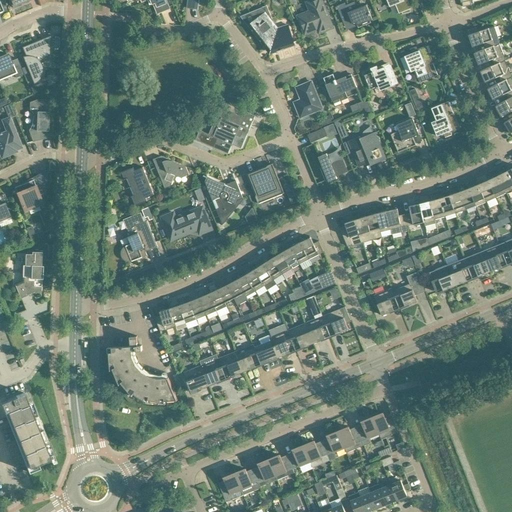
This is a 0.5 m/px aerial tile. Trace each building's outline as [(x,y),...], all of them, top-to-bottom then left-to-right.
[(11,0),(13,3),(11,4),(13,8),(21,5),(20,3),(24,1),(25,2),(25,1),(27,0),(11,0)] [(168,9),(164,0),(141,0),(142,1),(145,0),(147,0),(150,5),(156,2),(160,12),(168,9)] [(188,0),(188,8),(197,9),(198,0),(188,0)] [(332,28),(321,0),(313,0),(307,3),(310,11),(298,16),(305,34),(316,30),(319,31),(319,32),(319,33),(332,28)] [(377,0),(379,5),(388,1),(390,7),(395,5),(399,13),(402,12),(402,14),(411,12),(410,9),(411,9),(407,0),(377,0)] [(370,13),(366,5),(357,9),(354,2),(346,5),(345,3),(337,6),(345,26),(352,23),(354,23),(356,23),(358,28),(371,23),(370,21),(372,20),(370,15),(371,15),(370,13)] [(256,14),(256,17),(256,20),(249,25),(239,12),(249,25),(247,27),(249,26),(266,48),(264,49),(264,50),(269,46),(275,48),(277,54),(276,51),(294,45),(295,48),(295,47),(288,25),(287,25),(289,31),(283,32),(282,28),(277,30),(276,28),(273,22),(271,22),(266,8),(260,10),(259,11),(258,12),(257,12),(256,13),(256,14)] [(468,30),(469,35),(473,47),(474,46),(486,42),(488,48),(500,43),(494,26),(478,32),(476,27),(468,30)] [(34,84),(35,83),(37,82),(38,81),(39,80),(40,78),(41,77),(42,75),(42,73),(43,72),(43,70),(42,68),(42,66),(41,65),(41,63),(40,62),(49,54),(50,54),(51,36),(22,47),(26,56),(24,56),(23,57),(26,66),(29,73),(34,84)] [(500,43),(488,48),(476,52),(475,52),(475,53),(479,65),(480,64),(492,59),(494,65),(506,60),(499,44),(500,43)] [(420,83),(434,77),(438,75),(434,76),(429,65),(428,63),(432,61),(426,46),(417,49),(416,47),(410,50),(411,52),(408,53),(408,55),(405,56),(411,72),(415,70),(420,83)] [(9,54),(0,58),(0,79),(14,74),(16,78),(24,74),(21,68),(17,58),(11,61),(9,54)] [(501,82),(511,76),(511,75),(505,60),(506,60),(494,65),(482,70),(481,70),(482,70),(481,71),(486,82),(487,82),(498,77),(501,82)] [(370,68),(371,70),(372,70),(373,72),(364,75),(370,90),(378,86),(379,87),(384,89),(388,88),(398,83),(391,65),(378,70),(377,68),(378,68),(377,66),(370,68)] [(333,74),(323,78),(326,84),(325,84),(332,101),(347,95),(347,97),(359,93),(351,74),(336,80),(333,74)] [(511,76),(501,82),(489,88),(488,88),(494,100),(494,99),(506,93),(508,99),(511,96),(511,77),(511,76)] [(299,101),(294,103),(300,117),(322,108),(311,82),(296,88),(300,97),(301,98),(300,101),(299,101)] [(511,110),(511,96),(508,99),(497,105),(496,105),(502,117),(503,116),(511,110)] [(47,138),(47,131),(47,118),(48,118),(49,112),(48,112),(48,100),(37,100),(30,102),(29,110),(31,112),(33,115),(33,116),(32,120),(31,123),(30,127),(28,130),(33,142),(47,138)] [(358,104),(360,109),(370,106),(368,101),(365,102),(365,101),(363,102),(362,101),(358,103),(358,104)] [(449,101),(430,108),(435,121),(432,122),(437,136),(441,134),(441,136),(444,135),(445,137),(452,135),(451,132),(460,128),(454,115),(450,117),(445,103),(449,102),(449,101)] [(411,102),(405,105),(410,117),(416,115),(411,102)] [(9,118),(15,116),(10,104),(4,107),(9,118)] [(241,148),(247,134),(246,133),(247,129),(249,130),(255,116),(245,112),(241,121),(228,115),(215,120),(209,134),(201,131),(197,140),(228,153),(232,144),(241,148)] [(0,152),(2,157),(12,153),(10,150),(14,149),(14,150),(21,148),(9,118),(2,121),(7,132),(1,134),(1,133),(0,133),(0,152)] [(419,135),(419,134),(412,118),(400,123),(403,130),(391,134),(396,147),(395,147),(397,154),(406,150),(406,149),(416,145),(413,137),(419,135)] [(341,120),(335,122),(337,128),(343,126),(341,120)] [(386,159),(381,148),(380,148),(377,141),(378,140),(375,133),(373,133),(370,126),(370,127),(364,132),(363,134),(363,135),(364,137),(361,138),(360,136),(348,141),(359,167),(370,162),(371,165),(386,159)] [(327,136),(324,128),(308,135),(309,138),(311,143),(327,136)] [(328,182),(337,179),(336,177),(348,172),(342,158),(330,162),(327,153),(318,157),(322,167),(320,168),(320,167),(320,168),(325,181),(326,181),(325,180),(327,179),(328,182)] [(153,159),(165,188),(171,186),(173,180),(175,181),(177,176),(182,178),(189,174),(186,167),(172,161),(171,163),(165,161),(167,158),(161,156),(153,159)] [(47,169),(52,162),(48,159),(43,166),(47,169)] [(284,193),(272,164),(246,174),(258,204),(261,202),(262,204),(274,199),(273,198),(284,193)] [(138,204),(135,205),(134,206),(135,206),(147,201),(146,198),(154,194),(143,167),(135,170),(133,167),(121,172),(121,173),(125,171),(127,178),(124,180),(128,178),(131,187),(127,188),(127,189),(131,187),(134,195),(131,197),(135,196),(138,204)] [(511,180),(507,171),(506,171),(502,173),(502,172),(497,175),(497,176),(506,193),(511,189),(511,180)] [(506,193),(497,176),(493,178),(492,177),(487,179),(488,180),(496,197),(506,193)] [(205,181),(222,225),(223,225),(223,224),(235,208),(233,202),(243,198),(236,180),(225,185),(209,178),(209,179),(208,180),(207,181),(206,181),(205,181)] [(33,180),(21,184),(14,187),(14,188),(15,188),(24,211),(43,204),(33,180)] [(488,180),(483,182),(483,181),(478,183),(478,184),(479,184),(486,202),(496,197),(488,180)] [(486,202),(479,184),(478,184),(474,186),(473,185),(468,187),(469,188),(476,206),(486,202)] [(476,206),(469,188),(464,190),(464,189),(459,191),(459,192),(466,210),(465,210),(468,212),(475,210),(476,206)] [(466,210),(459,192),(455,193),(454,192),(449,194),(449,195),(455,213),(465,210),(466,210)] [(0,221),(11,217),(6,205),(8,204),(4,194),(0,195),(0,221)] [(449,195),(445,197),(444,195),(439,197),(439,198),(440,198),(445,217),(455,213),(449,195)] [(440,198),(439,198),(435,200),(434,198),(429,200),(429,201),(430,201),(435,220),(445,217),(440,198)] [(435,220),(430,201),(429,201),(425,202),(424,201),(419,203),(419,204),(420,204),(424,222),(425,226),(436,224),(435,220)] [(424,222),(420,204),(419,204),(415,205),(414,204),(409,205),(411,213),(405,214),(407,226),(413,225),(424,222)] [(148,207),(142,210),(145,218),(148,216),(151,215),(148,207)] [(212,229),(203,207),(176,218),(174,213),(162,217),(171,240),(198,229),(200,234),(212,229)] [(407,226),(405,214),(399,215),(397,207),(391,209),(392,210),(387,211),(391,229),(390,230),(391,234),(408,230),(407,226)] [(252,208),(245,217),(248,224),(257,220),(252,208)] [(391,229),(387,211),(387,210),(381,211),(381,212),(376,213),(381,232),(390,230),(391,229)] [(376,213),(376,212),(370,214),(371,215),(366,216),(372,240),(382,236),(381,232),(376,213)] [(366,216),(366,215),(360,217),(360,218),(356,219),(355,219),(363,242),(363,243),(372,240),(366,216)] [(352,246),(363,242),(355,219),(356,219),(355,218),(344,222),(346,226),(340,228),(347,246),(352,244),(352,246)] [(126,246),(125,246),(124,247),(123,248),(122,249),(121,251),(121,252),(121,253),(121,255),(121,257),(122,258),(123,259),(124,260),(125,261),(126,261),(128,262),(129,262),(131,262),(132,261),(141,258),(142,258),(142,257),(145,256),(145,257),(146,256),(145,256),(147,255),(146,252),(158,247),(147,221),(127,229),(130,236),(128,237),(131,244),(126,246)] [(0,227),(0,234),(1,237),(10,233),(7,225),(0,227)] [(31,226),(26,228),(31,241),(36,239),(31,226)] [(479,229),(474,231),(477,238),(482,235),(479,229)] [(449,230),(439,234),(441,241),(451,237),(449,230)] [(441,241),(439,234),(428,239),(429,245),(441,241)] [(300,241),(300,242),(309,259),(324,252),(319,241),(313,244),(310,236),(309,236),(310,237),(305,240),(305,239),(300,241)] [(511,238),(499,244),(505,259),(511,257),(511,260),(511,238)] [(309,259),(300,242),(296,245),(295,243),(290,246),(291,247),(300,264),(309,259)] [(500,261),(505,259),(499,244),(482,251),(490,272),(502,267),(500,261)] [(300,264),(291,247),(286,250),(286,249),(281,252),(281,253),(281,252),(291,269),(300,264)] [(490,272),(482,251),(464,258),(471,273),(476,271),(478,276),(490,272)] [(43,268),(43,266),(41,266),(42,252),(31,252),(31,254),(25,254),(25,265),(23,265),(22,282),(14,285),(20,299),(30,295),(30,297),(41,292),(41,284),(41,278),(40,278),(40,274),(42,274),(42,268),(43,268)] [(291,269),(281,252),(281,253),(277,255),(276,254),(271,257),(272,258),(282,274),(291,269)] [(272,258),(268,261),(267,260),(262,263),(263,264),(274,280),(282,274),(272,258)] [(465,275),(471,273),(464,258),(447,265),(455,286),(467,281),(465,275)] [(380,265),(378,261),(378,262),(377,259),(371,261),(374,268),(380,265)] [(356,268),(359,274),(371,269),(369,263),(356,268)] [(276,284),(274,280),(263,264),(259,266),(258,265),(254,269),(254,270),(254,269),(265,286),(267,290),(276,284)] [(455,286),(447,265),(429,272),(436,288),(436,287),(441,285),(443,290),(455,286)] [(254,269),(254,270),(250,272),(250,271),(245,274),(245,275),(246,275),(255,291),(265,286),(254,269)] [(393,291),(392,288),(391,288),(397,303),(403,301),(405,306),(417,301),(415,295),(426,291),(418,272),(401,278),(404,286),(393,291)] [(255,291),(246,275),(245,275),(241,277),(241,276),(236,279),(236,280),(237,280),(246,297),(255,291)] [(321,281),(324,288),(336,283),(333,276),(320,281),(321,281)] [(246,297),(237,280),(236,280),(232,282),(232,281),(227,284),(227,285),(234,298),(238,305),(247,300),(245,297),(246,297)] [(324,288),(321,281),(313,285),(314,288),(316,292),(324,288)] [(234,298),(227,285),(223,287),(222,286),(217,288),(218,289),(226,306),(227,306),(225,303),(234,298)] [(313,287),(304,291),(306,295),(315,292),(313,287)] [(392,305),(397,303),(391,288),(374,295),(382,315),(394,310),(392,305)] [(218,289),(214,291),(213,290),(208,293),(208,294),(209,294),(216,311),(226,306),(218,289)] [(303,297),(301,292),(299,293),(298,291),(294,292),(296,295),(297,299),(303,297)] [(297,299),(296,295),(294,292),(289,295),(291,301),(297,299)] [(209,294),(208,294),(204,295),(204,294),(198,297),(199,298),(206,315),(216,311),(209,294)] [(329,331),(323,316),(314,295),(307,298),(315,319),(305,323),(313,343),(325,338),(331,336),(329,331)] [(199,298),(194,299),(194,298),(189,300),(189,302),(189,301),(196,319),(206,315),(199,298)] [(189,301),(189,302),(185,303),(184,302),(179,304),(179,305),(180,305),(186,323),(196,319),(189,301)] [(186,323),(180,305),(179,305),(175,306),(175,305),(169,307),(170,308),(176,326),(178,330),(187,327),(186,323)] [(23,318),(34,314),(32,307),(20,311),(23,318)] [(348,329),(346,323),(351,322),(345,307),(323,316),(329,331),(331,336),(348,329)] [(176,326),(170,308),(165,310),(165,308),(159,310),(162,318),(156,320),(160,331),(176,326)] [(231,316),(233,320),(235,324),(241,322),(237,313),(231,316)] [(222,329),(219,322),(211,326),(212,329),(214,333),(222,329)] [(313,343),(305,323),(288,330),(294,345),(296,350),(302,348),(313,343)] [(294,345),(288,330),(270,337),(279,357),(291,353),(296,350),(294,345)] [(131,346),(109,348),(110,366),(111,366),(111,365),(114,364),(116,367),(113,368),(118,380),(121,377),(124,380),(121,382),(129,392),(130,392),(132,388),(135,390),(133,393),(144,400),(145,399),(144,399),(145,395),(149,396),(148,399),(166,404),(166,403),(165,403),(165,401),(178,400),(177,399),(168,378),(158,378),(150,376),(142,371),(136,364),(132,356),(132,351),(142,350),(142,345),(138,346),(137,336),(130,336),(131,346)] [(279,357),(270,337),(270,336),(260,340),(262,344),(254,347),(259,359),(261,364),(267,362),(279,357)] [(259,359),(254,347),(253,344),(236,351),(237,354),(244,372),(256,367),(261,364),(259,359)] [(244,372),(237,354),(236,351),(218,358),(219,361),(220,361),(224,373),(227,379),(232,376),(244,372)] [(220,361),(219,361),(203,368),(202,368),(209,386),(221,381),(227,379),(224,373),(220,361)] [(209,386),(202,368),(203,368),(201,365),(183,372),(192,393),(197,390),(209,386)] [(173,376),(178,388),(183,386),(177,374),(173,376)] [(50,459),(26,399),(24,393),(16,396),(10,399),(0,403),(4,412),(7,411),(29,467),(27,468),(28,472),(39,468),(38,464),(50,459)] [(398,432),(392,416),(385,418),(383,413),(372,417),(379,434),(381,439),(398,432)] [(379,434),(372,417),(361,422),(364,427),(357,430),(363,445),(370,443),(368,438),(379,434)] [(363,445),(357,430),(351,432),(349,427),(338,431),(344,448),(346,452),(363,445)] [(344,448),(338,431),(327,436),(329,441),(323,444),(327,455),(344,448)] [(329,460),(327,455),(323,444),(317,446),(314,441),(303,445),(310,462),(312,467),(329,460)] [(310,462),(303,445),(293,450),(295,455),(289,458),(293,469),(310,462)] [(295,473),(293,469),(289,458),(282,460),(280,455),(269,459),(277,480),(295,473)] [(391,456),(381,460),(384,467),(394,463),(391,456)] [(277,480),(269,459),(258,464),(260,469),(254,472),(260,487),(277,480)] [(260,487),(254,472),(248,474),(245,469),(235,473),(244,495),(261,488),(260,487)] [(352,474),(350,470),(338,474),(340,479),(346,477),(352,474)] [(244,495),(235,473),(224,478),(226,483),(220,486),(226,502),(244,495)] [(341,502),(347,499),(337,475),(321,481),(323,486),(333,482),(341,502)] [(407,496),(401,480),(399,481),(398,479),(395,477),(389,480),(390,484),(397,500),(407,496)] [(397,500),(390,484),(389,480),(382,483),(381,485),(382,488),(381,488),(387,504),(397,500)] [(323,486),(321,481),(315,484),(317,490),(323,487),(323,486)] [(387,504),(381,488),(379,484),(369,488),(371,492),(377,508),(387,504)] [(366,511),(361,496),(359,492),(349,496),(350,501),(354,511),(366,511)] [(368,511),(377,508),(371,492),(361,496),(366,511),(368,511)] [(281,511),(283,511),(278,500),(274,502),(277,511),(281,511)]
